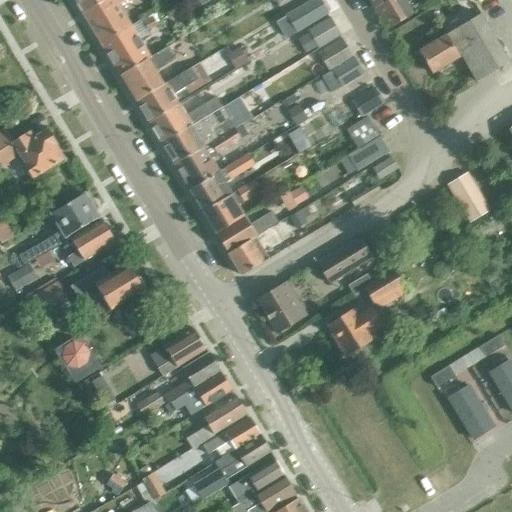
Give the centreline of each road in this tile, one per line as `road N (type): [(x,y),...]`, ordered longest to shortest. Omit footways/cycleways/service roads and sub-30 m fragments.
road 1 (residential): [(219,306),(405,193),(420,154),(413,114),(344,0)]
road 2 (tertiary): [(219,306),(30,0)]
road 3 (tertiary): [(345,511),(219,306)]
